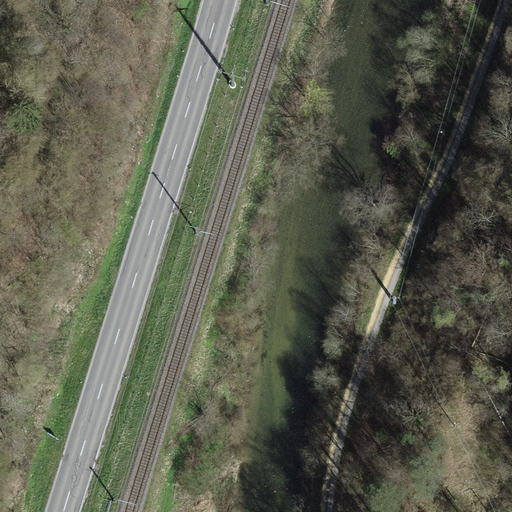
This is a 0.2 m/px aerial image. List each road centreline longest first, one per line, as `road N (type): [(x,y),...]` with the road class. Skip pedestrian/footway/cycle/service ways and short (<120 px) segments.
road 1 (track): [(327,511),(367,328),(450,150),(503,0)]
road 2 (primary): [(62,511),(220,0)]
